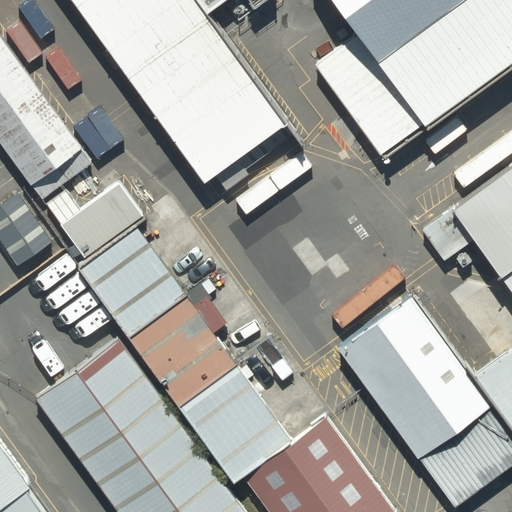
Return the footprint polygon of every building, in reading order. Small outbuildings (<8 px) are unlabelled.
[(82,0),(199,162),(282,104),(207,0),(82,0)] [(511,28),(511,0),(342,0),(413,99),(511,28)] [(94,147),(0,15),(0,121),(44,183),(94,147)] [(511,132),(445,181),(494,248),(511,234),(511,132)] [(304,148),(292,133),(261,156),(272,172),(304,148)] [(119,160),(54,206),(233,454),(290,413),(136,199),(144,194),(119,160)] [(54,239),(18,187),(0,199),(0,235),(19,263),(54,239)] [(511,234),(494,248),(511,273),(511,314),(468,346),(511,407),(511,234)] [(511,441),(511,410),(412,271),(336,326),(450,485),(511,441)] [(262,511),(121,314),(35,376),(132,511),(262,511)] [(329,394),(241,456),(281,511),(372,511),(400,493),(329,394)] [(0,511),(19,511),(50,491),(0,421),(0,511)]
